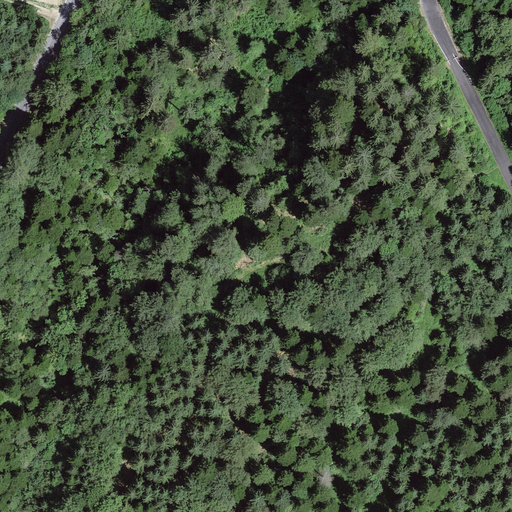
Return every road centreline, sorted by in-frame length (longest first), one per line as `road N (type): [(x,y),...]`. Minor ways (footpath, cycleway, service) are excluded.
road 1 (unclassified): [(511,180),(428,0)]
road 2 (tertiary): [(0,160),(74,0)]
